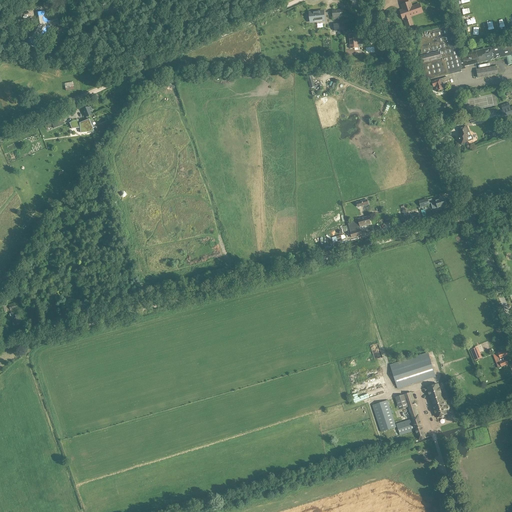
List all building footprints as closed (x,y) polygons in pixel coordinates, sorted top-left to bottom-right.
[(423,13),(421,10),(420,4),(411,7),(410,3),(404,5),(407,12),(402,13),(407,27),(413,25),(410,18),(423,13)] [(343,17),(342,10),(332,11),(333,18),(334,18),(334,21),(338,20),(337,17),(343,17)] [(323,11),(309,12),(310,22),(324,21),(323,11)] [(43,14),(38,15),(40,24),(32,37),(38,40),(45,28),(58,24),(57,19),(47,22),(45,23),(44,22),(43,14)] [(465,67),(488,62),(506,57),(508,65),(511,64),(511,42),(488,48),(462,55),(455,25),(416,34),(422,57),(421,57),(423,68),(422,68),(425,81),(448,76),(448,75),(462,72),(461,70),(465,69),(465,67)] [(361,40),(355,40),(354,34),(349,35),(351,49),(362,47),(361,40)] [(497,67),(476,70),(478,79),(498,75),(497,67)] [(315,87),(312,76),(320,75),(319,68),(306,70),(307,76),(310,88),(315,87)] [(441,90),(442,92),(445,91),(445,89),(444,85),(445,84),(445,83),(449,81),(448,77),(432,83),(434,88),(435,88),(436,92),(441,90)] [(501,111),(504,117),(511,114),(511,106),(510,107),(503,110),(501,111)] [(86,121),(86,122),(80,125),(80,126),(79,126),(78,120),(70,123),(72,129),(79,128),(79,127),(80,127),(81,127),(81,131),(87,130),(88,132),(94,131),(91,126),(94,125),(91,120),(89,120),(88,120),(88,116),(91,115),(90,112),(92,111),(91,107),(88,108),(83,110),(86,117),(87,121),(86,121)] [(474,114),(469,115),(471,124),(482,121),(481,116),(475,118),(474,114)] [(64,124),(61,119),(52,123),(54,129),(64,124)] [(458,140),(460,145),(461,144),(461,145),(463,146),(464,145),(465,144),(465,143),(468,141),(473,140),(473,138),(472,136),(470,135),(467,126),(459,130),(461,135),(459,136),(460,140),(458,140)] [(358,208),(369,205),(367,199),(356,202),(358,208)] [(438,209),(441,208),(441,207),(446,205),(445,199),(436,201),(436,202),(433,202),(432,199),(428,200),(428,199),(419,201),(421,207),(429,205),(429,204),(431,203),(433,209),(437,208),(438,209)] [(358,220),(359,221),(360,227),(370,224),(368,217),(358,220)] [(361,235),(359,227),(360,227),(359,221),(357,222),(357,221),(348,224),(352,238),(361,235)] [(14,325),(20,324),(18,315),(15,316),(13,310),(19,309),(18,303),(9,305),(10,311),(11,314),(9,314),(10,317),(12,317),(14,325)] [(470,350),(474,360),(482,357),(478,347),(470,350)] [(505,356),(508,355),(506,349),(502,351),(502,350),(498,351),(498,352),(498,353),(496,354),(501,367),(508,364),(505,356)] [(390,365),(398,389),(436,377),(428,352),(390,365)] [(501,367),(496,354),(493,355),(498,368),(501,367)] [(437,417),(440,416),(440,417),(442,418),(444,417),(445,416),(444,415),(449,414),(445,401),(444,402),(438,384),(427,388),(423,389),(424,393),(428,392),(435,414),(434,415),(435,417),(436,417),(437,417)] [(356,402),(362,400),(359,391),(353,393),(356,402)] [(412,419),(415,431),(418,441),(426,438),(419,415),(416,408),(417,407),(418,405),(417,402),(415,402),(414,402),(411,392),(404,394),(404,395),(395,398),(399,410),(408,407),(412,419)] [(396,427),(387,401),(372,406),(381,432),(396,427)] [(403,422),(396,424),(400,436),(415,431),(412,419),(403,422)]
